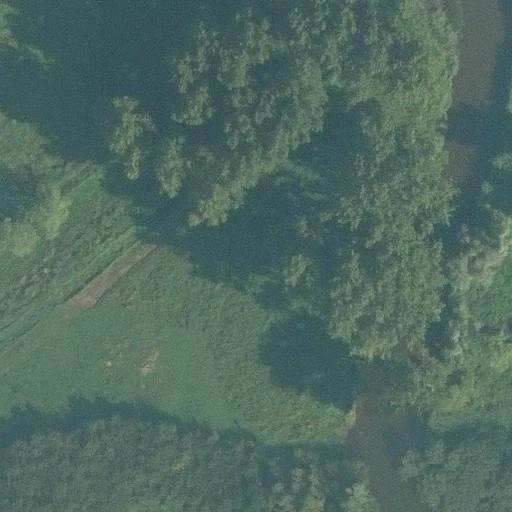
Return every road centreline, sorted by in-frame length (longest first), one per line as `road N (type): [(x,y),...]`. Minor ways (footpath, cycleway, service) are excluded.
road 1 (track): [(511,444),(459,432),(456,420),(473,342),(511,348)]
road 2 (track): [(511,219),(473,342)]
